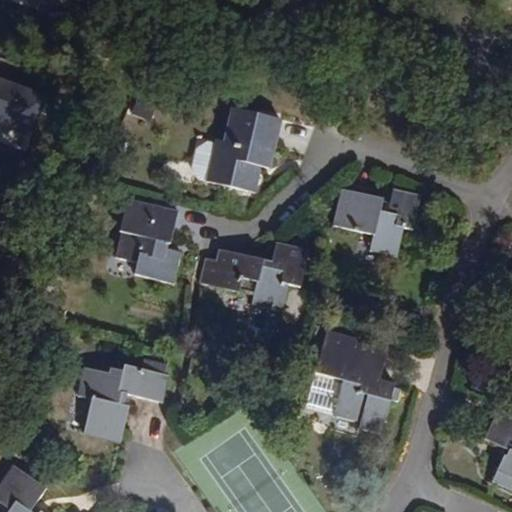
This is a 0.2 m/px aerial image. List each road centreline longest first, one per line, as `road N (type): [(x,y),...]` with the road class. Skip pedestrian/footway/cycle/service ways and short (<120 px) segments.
road 1 (residential): [(490,198),(414,468),(385,511)]
road 2 (residential): [(490,198),(351,153),(264,224),(212,214)]
road 3 (residential): [(306,0),(445,54)]
